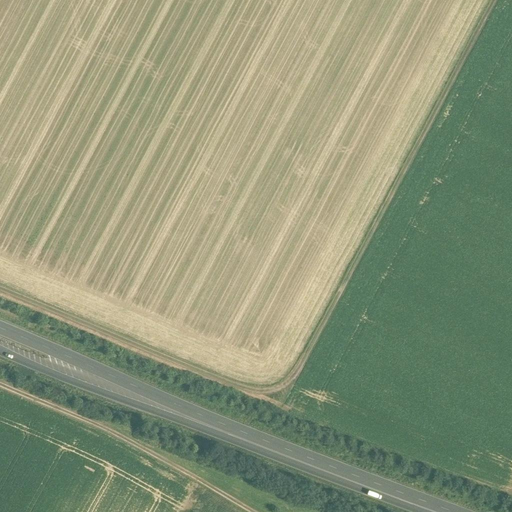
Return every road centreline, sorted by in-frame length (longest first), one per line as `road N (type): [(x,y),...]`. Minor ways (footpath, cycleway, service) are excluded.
road 1 (track): [(0,289),(237,388),(279,392),(307,357),(502,0)]
road 2 (track): [(247,511),(102,429),(0,387)]
road 3 (trunk): [(212,423),(443,511)]
road 4 (trunk): [(212,423),(0,328)]
road 5 (trunk): [(0,350),(212,423)]
